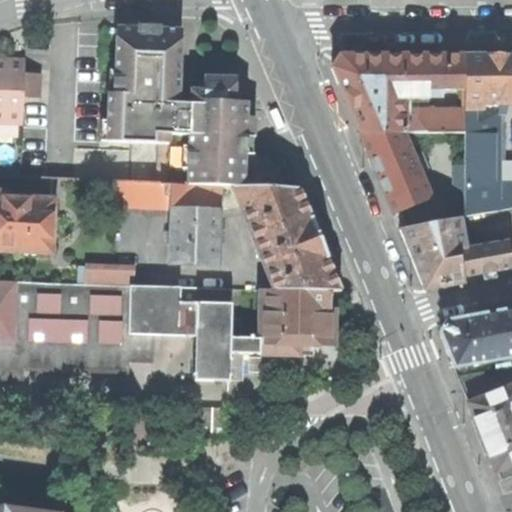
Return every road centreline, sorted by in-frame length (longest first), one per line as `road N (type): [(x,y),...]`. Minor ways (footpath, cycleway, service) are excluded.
road 1 (secondary): [(395,312),(274,26)]
road 2 (residential): [(274,26),(511,26)]
road 3 (secondary): [(474,511),(395,312)]
